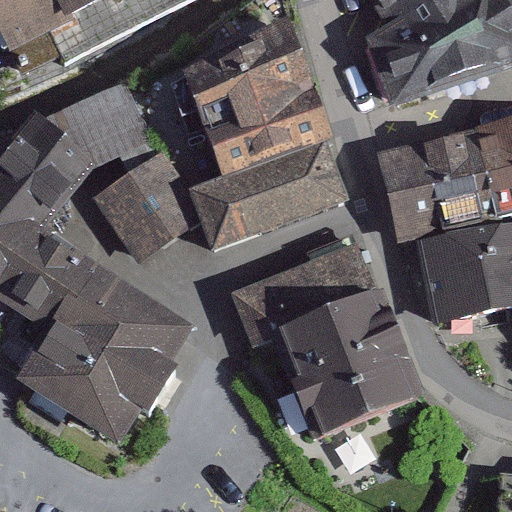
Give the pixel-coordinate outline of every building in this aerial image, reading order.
[(0,0),(0,33),(10,58),(85,26),(90,21),(135,0),(0,0)] [(511,0),(467,0),(386,25),(362,36),(370,64),(383,112),(511,69),(511,0)] [(372,0),(386,25),(467,0),(372,0)] [(334,141),(289,24),(187,74),(223,176),(334,141)] [(152,142),(125,86),(36,117),(0,158),(0,228),(27,221),(46,232),(93,171),(152,142)] [(511,213),(511,117),(466,128),(487,219),(511,213)] [(487,219),(466,128),(374,149),(395,241),(487,219)] [(226,180),(192,191),(206,222),(211,251),(351,207),(332,147),(226,180)] [(206,222),(163,155),(97,197),(141,264),(206,222)] [(0,304),(45,334),(18,380),(120,447),(196,330),(27,221),(0,228),(0,304)] [(511,231),(423,250),(438,326),(511,310),(511,231)] [(390,325),(359,248),(267,284),(298,361),(390,325)] [(0,368),(18,380),(45,334),(0,304),(0,368)] [(420,402),(390,325),(298,361),(328,438),(420,402)] [(511,511),(511,476),(499,476),(496,511),(511,511)]
